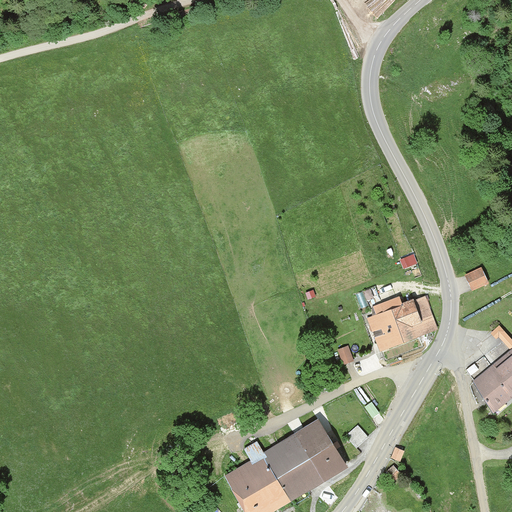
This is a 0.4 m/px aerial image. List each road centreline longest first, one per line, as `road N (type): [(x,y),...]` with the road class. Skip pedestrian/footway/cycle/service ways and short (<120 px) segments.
road 1 (tertiary): [(441,343),(449,279),(375,117),(369,82),(378,44),(421,0)]
road 2 (track): [(427,369),(384,376),(152,474),(86,511)]
road 3 (track): [(188,0),(0,58)]
road 4 (tertiary): [(342,511),(441,343)]
road 5 (unclassified): [(441,343),(460,377),(485,511)]
